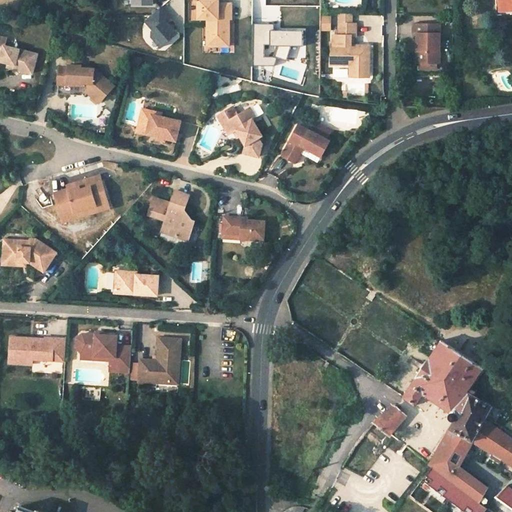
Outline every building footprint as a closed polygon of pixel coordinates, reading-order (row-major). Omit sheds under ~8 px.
[(197,0),(198,2),(199,2),(199,20),(208,20),(208,47),(229,47),(229,20),(231,20),(231,5),(218,5),(218,4),(214,4),(213,0),(197,0)] [(511,0),(499,0),(500,6),(510,5),(511,11),(511,10),(511,0)] [(162,8),(144,23),(167,49),(185,34),(162,8)] [(353,15),(340,15),(340,25),(353,25),(353,15)] [(322,16),(323,31),(333,30),(332,16),(322,16)] [(273,66),(276,59),(285,62),(289,51),(290,46),(303,46),(303,31),(273,31),(273,24),(252,24),(252,45),(252,66),(263,66),(273,66)] [(439,24),(413,25),(413,34),(417,34),(417,63),(440,63),(439,24)] [(356,37),(356,25),(353,25),(340,25),(339,37),(334,37),(333,47),(331,47),(331,66),(351,66),(351,71),(357,78),(370,78),(370,65),(363,65),(364,47),(351,47),(352,37),(356,37)] [(5,46),(7,38),(0,36),(0,54),(2,55),(1,61),(9,63),(15,64),(15,68),(33,73),(38,54),(5,46)] [(86,89),(99,101),(113,85),(94,68),(59,65),(57,91),(82,94),(86,89)] [(262,136),(252,120),(248,122),(242,113),(237,116),(232,108),(220,115),(231,133),(234,132),(236,130),(240,136),(246,146),(244,153),(258,157),(262,144),(258,138),(262,136)] [(151,114),(160,117),(161,113),(142,109),(136,131),(146,134),(151,114)] [(252,120),(255,119),(249,109),(242,113),(248,122),(252,120)] [(176,141),(180,122),(160,117),(151,114),(146,134),(158,137),(165,138),(176,141)] [(220,115),(217,117),(228,136),(231,133),(220,115)] [(322,159),(331,143),(325,140),(314,135),(299,127),(283,158),(297,165),(301,156),(304,149),(322,159)] [(90,184),(101,180),(100,175),(67,185),(69,190),(79,187),(80,189),(90,186),(90,184)] [(98,211),(110,208),(101,180),(90,184),(90,186),(80,189),(79,187),(69,190),(55,194),(61,216),(96,205),(98,211)] [(169,233),(188,239),(194,220),(192,219),(180,215),(182,209),(184,209),(189,194),(174,189),(170,202),(153,197),(148,214),(165,219),(163,225),(170,227),(169,233)] [(96,205),(61,216),(63,222),(98,211),(96,205)] [(180,215),(192,219),(184,209),(182,209),(180,215)] [(243,216),(225,215),(224,231),(241,232),(241,237),(264,239),(265,220),(248,218),(243,218),(243,216)] [(44,272),(57,253),(36,240),(31,239),(31,241),(5,240),(3,261),(26,262),(30,262),(44,272)] [(116,270),(115,289),(135,290),(135,293),(158,295),(159,275),(137,274),(137,271),(116,270)] [(130,372),(131,347),(116,346),(117,336),(102,335),(96,335),(82,334),(77,339),(76,348),(81,353),(95,354),(94,356),(110,357),(110,361),(109,367),(112,368),(112,371),(125,372),(130,372)] [(65,361),(67,339),(45,337),(45,339),(11,337),(9,362),(32,364),(33,359),(65,361)] [(141,360),(139,381),(156,382),(156,391),(178,393),(181,340),(159,338),(158,361),(141,360)] [(418,376),(404,397),(415,405),(424,393),(453,412),(452,413),(451,413),(450,414),(450,416),(450,417),(450,418),(452,420),(453,421),(454,420),(430,465),(432,467),(479,502),(488,488),(459,466),(472,442),(511,465),(511,439),(484,420),(491,406),(473,395),(475,391),(470,388),(483,368),(441,341),(429,359),(429,358),(418,376)] [(110,361),(110,357),(94,356),(95,354),(81,353),(81,359),(110,361)] [(375,422),(364,435),(368,438),(374,431),(378,434),(380,431),(383,434),(385,431),(390,435),(406,415),(397,408),(393,406),(375,422)] [(479,502),(432,467),(422,480),(465,511),(484,511),(487,508),(479,502)] [(511,509),(511,489),(507,485),(495,497),(511,509)]
